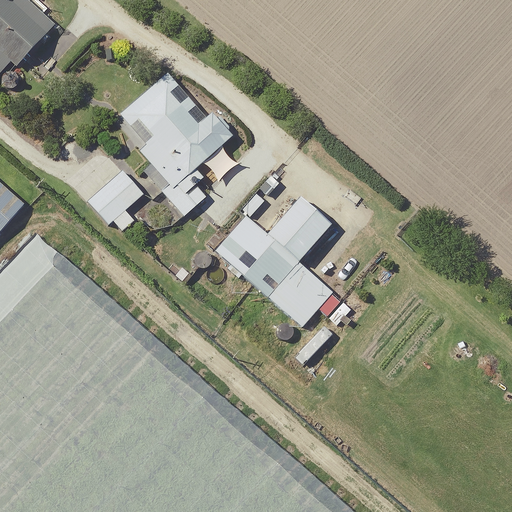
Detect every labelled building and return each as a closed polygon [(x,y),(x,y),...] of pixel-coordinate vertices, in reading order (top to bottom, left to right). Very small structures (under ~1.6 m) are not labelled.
[(48,27),(39,19),(47,10),(36,0),(20,0),(20,1),(19,0),(0,0),(0,68),(7,62),(11,66),(48,27)] [(201,118),(161,73),(114,115),(126,128),(140,145),(134,150),(145,164),(138,170),(179,217),(202,197),(191,185),(198,178),(190,169),(199,161),(215,179),(231,165),(214,147),(229,134),(209,111),(201,118)] [(118,171),(83,202),(105,227),(109,224),(116,233),(130,221),(121,211),(139,195),(118,171)] [(236,186),(229,178),(211,195),(219,203),(236,186)] [(266,178),(253,191),(263,201),(276,187),(266,178)] [(0,226),(19,205),(0,187),(0,226)] [(253,191),(237,208),(247,218),(263,201),(253,191)] [(210,252),(298,328),(314,309),(322,316),(336,300),(293,262),(324,226),(293,199),(262,235),(241,216),(210,252)] [(328,335),(319,326),(291,356),(300,365),(328,335)]
